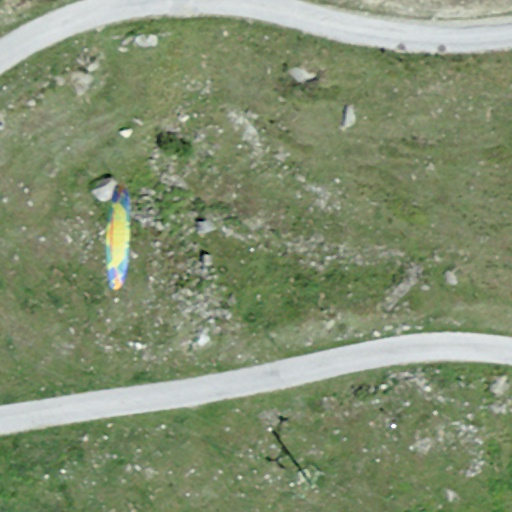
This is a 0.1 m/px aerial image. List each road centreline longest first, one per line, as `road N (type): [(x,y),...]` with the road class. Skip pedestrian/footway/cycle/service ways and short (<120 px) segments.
road 1 (track): [(511,351),(393,350),(0,420)]
road 2 (track): [(221,0),(385,34),(511,33)]
road 3 (track): [(0,56),(87,12),(146,0)]
